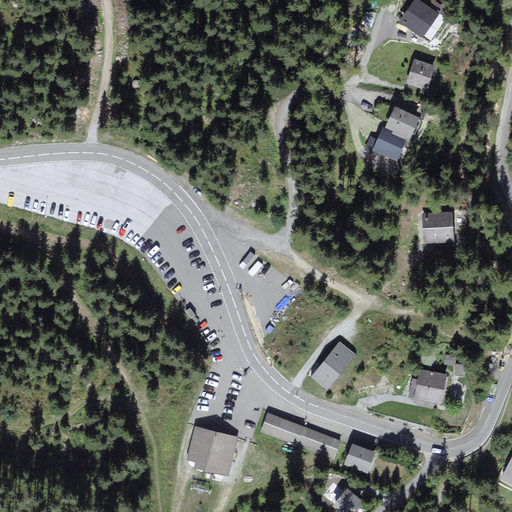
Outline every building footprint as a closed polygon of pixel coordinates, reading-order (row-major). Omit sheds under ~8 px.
[(437,13),(419,0),(416,0),(401,21),(420,35),(437,13)] [(436,65),(415,59),(407,82),(429,89),(436,65)] [(419,117),(396,107),(387,127),(406,136),(409,137),(419,117)] [(380,151),(397,158),(406,136),(387,127),(384,126),(379,139),(372,136),(366,149),(379,154),(380,151)] [(454,244),(452,213),(422,215),(425,246),(454,244)] [(259,273),(267,261),(261,257),(253,270),(259,273)] [(354,354),(340,343),(312,377),(326,388),(354,354)] [(448,375),(421,369),(415,398),(442,404),(448,375)] [(261,431),(298,445),(305,426),(268,413),(261,431)] [(334,458),(341,439),(305,426),(298,445),(334,458)] [(228,475),(236,437),(195,428),(189,460),(197,462),(195,468),(228,475)] [(376,452),(353,443),(344,464),(367,474),(376,452)] [(511,481),(511,458),(503,477),(511,481)] [(354,511),(364,500),(348,487),(333,505),(341,511),(354,511)]
